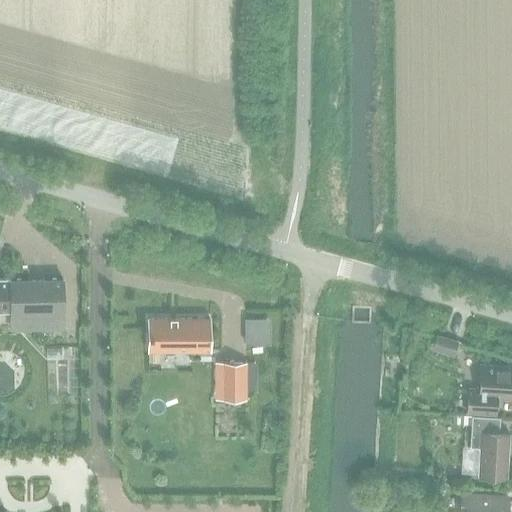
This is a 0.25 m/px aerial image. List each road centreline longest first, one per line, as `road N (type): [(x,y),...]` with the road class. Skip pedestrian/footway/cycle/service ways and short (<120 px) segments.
road 1 (unclassified): [(0,177),(284,251)]
road 2 (unclassified): [(511,313),(284,251)]
